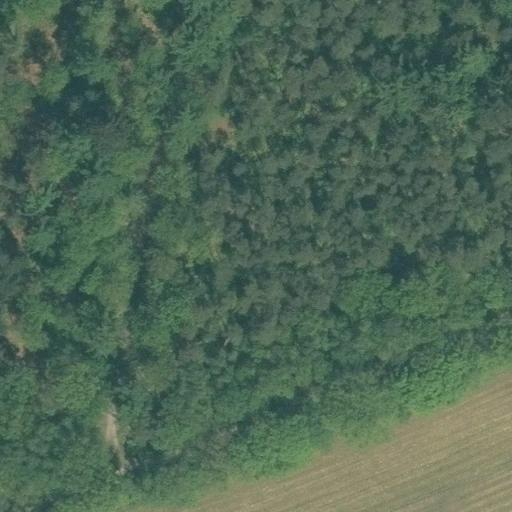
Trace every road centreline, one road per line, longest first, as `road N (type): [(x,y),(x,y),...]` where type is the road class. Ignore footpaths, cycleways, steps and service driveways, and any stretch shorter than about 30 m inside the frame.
road 1 (track): [(511,320),(22,511)]
road 2 (track): [(105,479),(186,0)]
